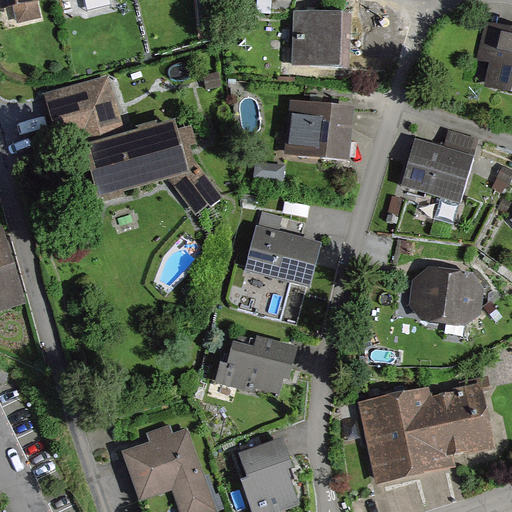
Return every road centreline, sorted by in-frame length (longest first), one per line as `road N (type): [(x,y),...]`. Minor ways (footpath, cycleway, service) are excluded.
road 1 (residential): [(329,511),(318,452),(320,388),(389,104),(425,18),(455,0)]
road 2 (residential): [(103,511),(0,174)]
